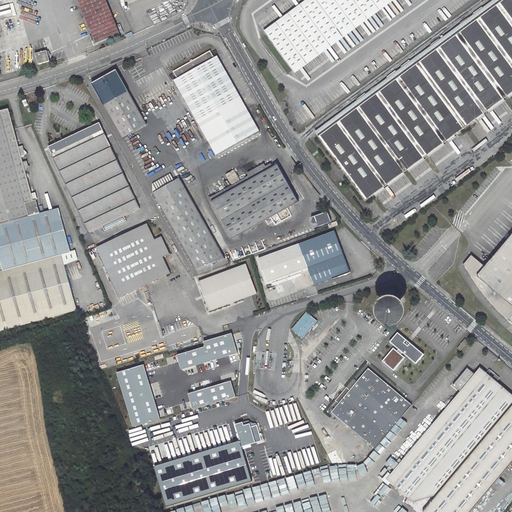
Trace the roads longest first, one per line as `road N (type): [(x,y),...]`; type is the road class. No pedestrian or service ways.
road 1 (unclassified): [(511,358),(393,258),(304,162),(215,4)]
road 2 (unknown): [(261,0),(250,13),(255,44),(286,86),(306,95),(439,0)]
road 3 (unknown): [(296,149),(490,0)]
road 4 (unclassified): [(0,91),(78,66),(215,4)]
road 5 (unknown): [(511,116),(382,221)]
road 6 (unknown): [(411,273),(507,180)]
road 7 (unknown): [(221,326),(222,353),(213,364),(169,384),(133,384)]
